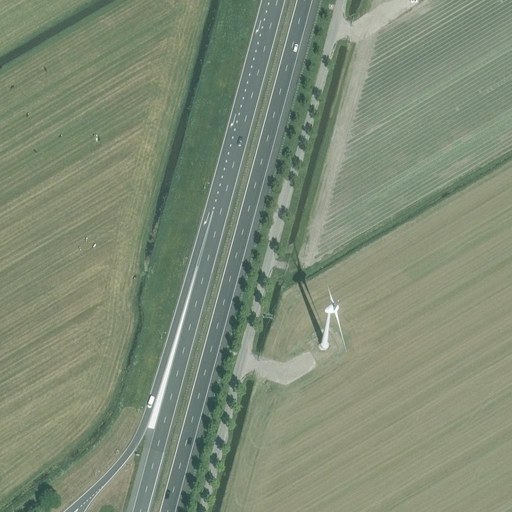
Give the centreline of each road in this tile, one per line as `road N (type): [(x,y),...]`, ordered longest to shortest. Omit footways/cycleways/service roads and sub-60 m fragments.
road 1 (unclassified): [(202,511),(341,0)]
road 2 (motorway): [(167,511),(304,0)]
road 3 (motorway): [(219,213),(135,443),(88,497)]
road 4 (motorway): [(219,213),(139,511)]
road 5 (motorway): [(277,0),(219,213)]
